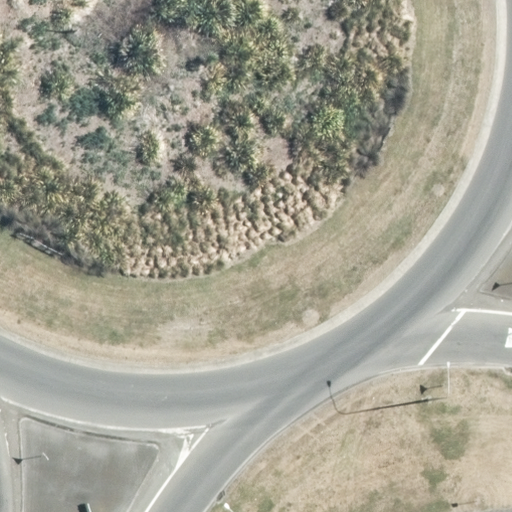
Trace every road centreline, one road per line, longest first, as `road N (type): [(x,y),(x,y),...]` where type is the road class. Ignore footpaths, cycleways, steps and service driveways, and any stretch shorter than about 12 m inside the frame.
road 1 (trunk): [(264,386),(156,401),(48,384),(0,361)]
road 2 (trunk): [(511,155),(471,237),(423,294),(365,341)]
road 3 (trunk): [(264,386),(180,511)]
road 4 (secondary): [(511,344),(365,341)]
